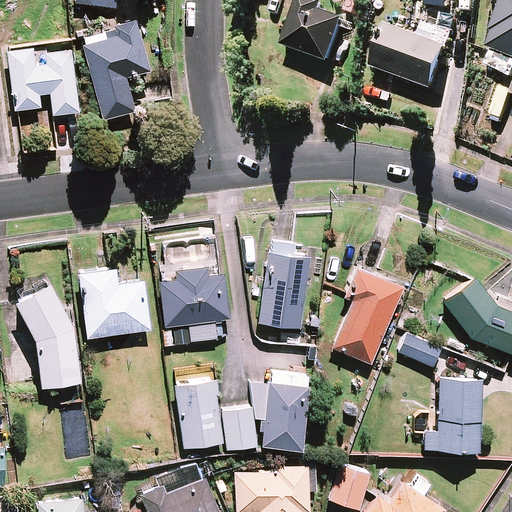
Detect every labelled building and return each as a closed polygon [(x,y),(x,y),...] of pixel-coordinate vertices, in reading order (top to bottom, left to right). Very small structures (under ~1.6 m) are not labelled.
[(0,0),(0,10),(11,10),(10,0),(0,0)] [(321,3),(312,0),(298,0),(281,46),(328,63),(343,20),(318,11),(321,3)] [(461,0),(413,0),(412,10),(459,16),(461,0)] [(426,15),(399,8),(395,24),(421,31),(426,15)] [(145,68),(132,20),(102,28),(105,37),(80,44),(100,118),(131,109),(121,75),(145,68)] [(445,48),(385,26),(370,68),(430,89),(445,48)] [(30,45),(5,48),(11,95),(15,95),(17,108),(37,105),(35,92),(46,91),(49,113),(74,110),(67,48),(37,51),(39,62),(32,63),(30,45)] [(511,72),(511,66),(490,56),(485,65),(510,77),(511,72)] [(290,237),(266,235),(257,319),(297,324),(304,251),(289,250),(290,237)] [(114,280),(111,263),(75,269),(85,334),(147,325),(139,276),(114,280)] [(226,315),(220,270),(208,272),(207,263),(171,267),(172,276),(157,278),(162,323),(187,320),(189,338),(213,335),(211,317),(226,315)] [(398,282),(354,265),(343,294),(348,296),(329,345),(367,360),(398,282)] [(511,306),(493,300),(470,272),(438,299),(466,334),(511,349),(511,306)] [(68,321),(47,279),(12,296),(31,334),(38,382),(75,377),(68,321)] [(438,344),(404,331),(396,351),(430,364),(438,344)] [(305,372),(267,368),(260,442),(298,446),(305,372)] [(478,374),(436,373),(433,427),(421,427),(420,444),(474,446),(478,374)] [(219,438),(210,376),(172,382),(181,444),(219,438)] [(253,443),(250,406),(220,409),(224,446),(253,443)] [(216,511),(196,458),(153,474),(156,484),(138,491),(146,511),(216,511)] [(367,471),(338,462),(327,497),(356,506),(367,471)] [(255,511),(300,511),(300,507),(306,507),(305,487),(313,487),(313,463),(271,464),(271,469),(233,469),(234,509),(255,508),(255,511)] [(426,480),(415,473),(407,485),(399,479),(385,500),(373,492),(359,511),(435,511),(439,507),(418,493),(426,480)] [(80,511),(79,494),(35,499),(36,511),(80,511)]
